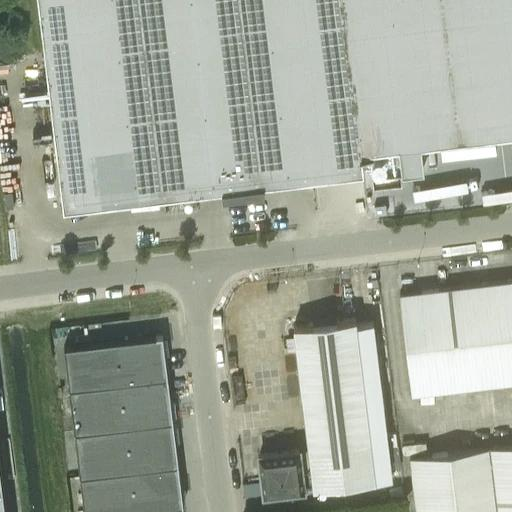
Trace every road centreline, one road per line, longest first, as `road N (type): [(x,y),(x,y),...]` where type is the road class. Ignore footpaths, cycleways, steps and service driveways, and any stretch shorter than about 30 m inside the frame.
road 1 (unclassified): [(191,265),(511,227)]
road 2 (unclassified): [(221,511),(191,265)]
road 3 (unclassified): [(191,265),(0,288)]
